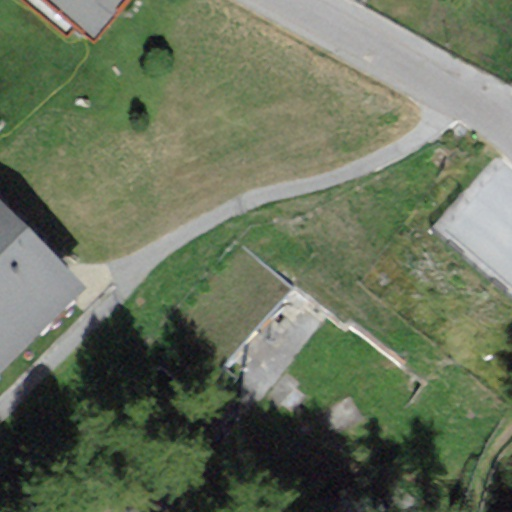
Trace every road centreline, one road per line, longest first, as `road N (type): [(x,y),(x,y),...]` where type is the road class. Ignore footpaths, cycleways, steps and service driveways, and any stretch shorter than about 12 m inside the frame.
road 1 (residential): [(461,108),(335,177),(175,235),(0,414)]
road 2 (residential): [(278,0),(461,108)]
